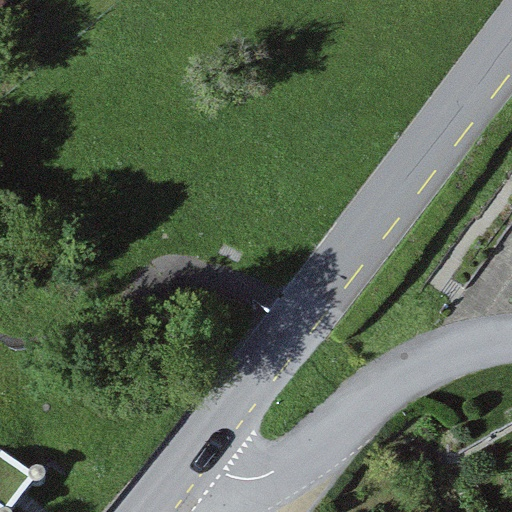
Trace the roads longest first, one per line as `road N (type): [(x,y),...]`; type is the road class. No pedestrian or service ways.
road 1 (tertiary): [(511,38),(185,479)]
road 2 (residential): [(511,343),(432,357),(285,465),(237,486),(185,479)]
